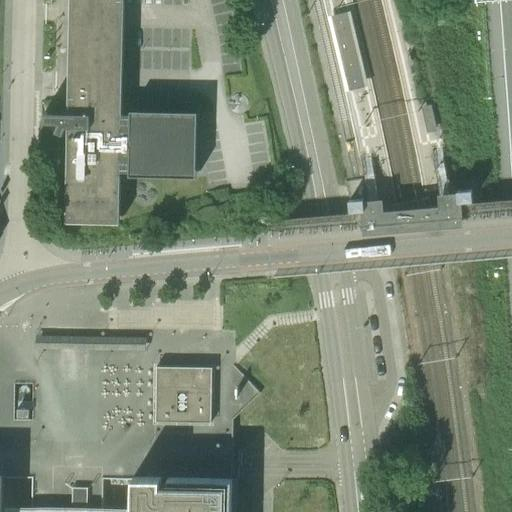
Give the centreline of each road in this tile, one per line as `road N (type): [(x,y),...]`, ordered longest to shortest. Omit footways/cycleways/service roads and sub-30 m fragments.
road 1 (tertiary): [(364,511),(335,279),(277,0)]
road 2 (residential): [(34,280),(511,235)]
road 3 (residential): [(34,280),(23,245),(24,0)]
